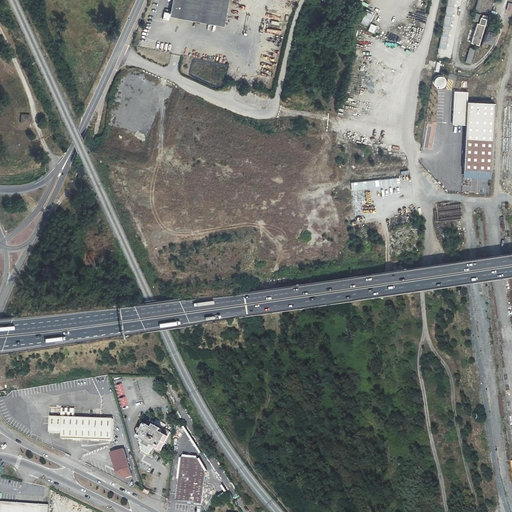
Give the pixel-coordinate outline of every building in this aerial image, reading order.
[(225,0),(172,0),(170,11),(221,22),(225,0)] [(454,0),(447,0),(438,48),(445,49),(454,0)] [(494,0),(478,0),(476,8),(490,13),(494,0)] [(358,21),(370,25),(374,14),(362,10),(358,21)] [(472,42),(479,45),(488,16),(480,14),(472,42)] [(490,24),(482,45),(488,47),(490,43),(493,45),(498,33),(494,32),(496,26),(490,24)] [(257,76),(268,78),(275,37),(263,35),(257,76)] [(474,49),(469,47),(465,61),(470,63),(474,49)] [(435,77),(433,79),(433,81),(433,83),(434,85),(436,87),(439,87),(441,87),(443,86),(444,84),(445,82),(445,79),(444,77),(442,76),(439,75),(437,76),(435,77)] [(467,92),(454,91),(452,124),(465,124),(466,101),(467,92)] [(494,103),(466,101),(465,124),(463,169),(490,171),(494,103)] [(29,115),(20,115),(20,123),(28,124),(29,115)] [(116,381),(119,403),(125,402),(123,381),(116,381)] [(49,433),(64,433),(64,439),(112,440),(112,439),(113,419),(105,419),(101,419),(68,419),(50,418),(49,433)] [(163,430),(155,426),(154,429),(147,425),(139,439),(146,443),(144,446),(152,450),(154,448),(160,452),(168,438),(161,434),(163,430)] [(124,449),(110,453),(110,454),(112,460),(113,463),(116,474),(126,479),(132,477),(124,449)] [(201,460),(183,458),(177,501),(204,504),(208,473),(201,460)]
